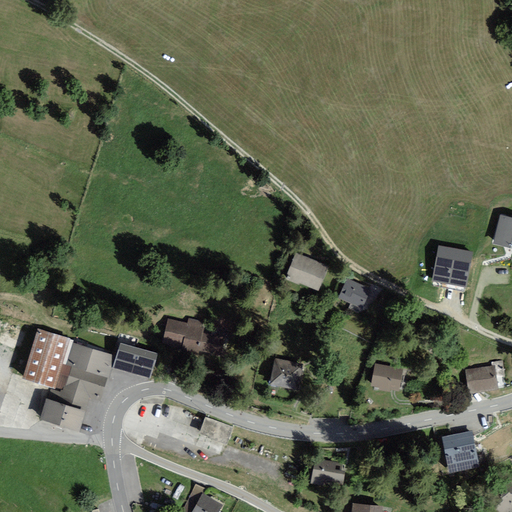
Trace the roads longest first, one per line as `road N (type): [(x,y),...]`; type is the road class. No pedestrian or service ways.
road 1 (unclassified): [(24,0),(187,108),(309,214),(346,263),(511,343)]
road 2 (secondary): [(511,400),(374,433),(322,437),(281,432),(148,388),(116,410),(112,444)]
road 3 (residential): [(112,444),(273,511)]
